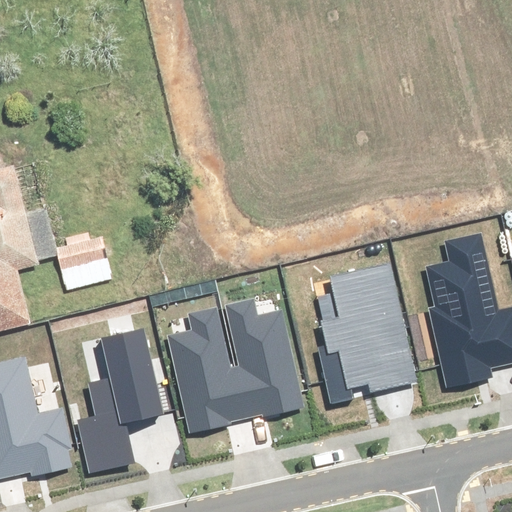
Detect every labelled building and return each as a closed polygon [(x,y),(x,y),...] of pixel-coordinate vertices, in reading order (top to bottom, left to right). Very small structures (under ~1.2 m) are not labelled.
[(0,169),(0,334),(33,328),(22,270),(37,268),(18,166),(0,169)] [(511,307),(498,310),(481,233),(446,241),(451,261),(426,266),(436,307),(430,309),(448,387),(492,378),(489,367),(511,361),(511,307)] [(104,239),(56,250),(67,292),(114,281),(104,239)] [(372,391),(415,381),(388,264),(331,277),(335,293),(318,297),(329,345),(317,347),(330,401),(352,395),(350,386),(370,382),(372,391)] [(252,299),(226,305),(239,364),(235,365),(247,420),(303,407),(282,313),(257,318),(252,299)] [(190,433),(247,420),(235,365),(230,366),(217,308),(189,314),(192,330),(168,335),(190,433)] [(78,420),(89,471),(134,460),(125,422),(162,413),(143,330),(103,339),(112,378),(89,383),(96,416),(78,420)] [(24,356),(0,361),(0,477),(31,471),(32,476),(75,466),(62,408),(38,414),(24,356)]
